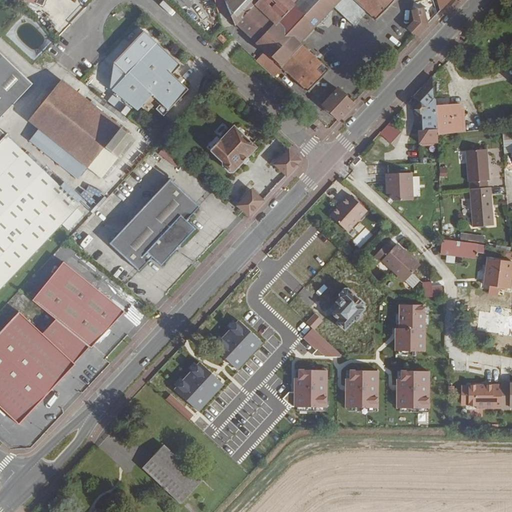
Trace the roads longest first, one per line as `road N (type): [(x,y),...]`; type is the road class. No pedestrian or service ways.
road 1 (primary): [(325,162),(27,481)]
road 2 (track): [(231,511),(288,455),(318,443),(511,442)]
road 3 (residential): [(325,162),(147,0)]
road 4 (primary): [(477,0),(325,162)]
